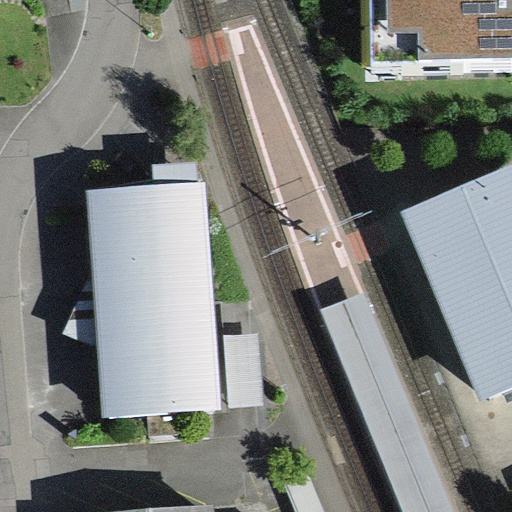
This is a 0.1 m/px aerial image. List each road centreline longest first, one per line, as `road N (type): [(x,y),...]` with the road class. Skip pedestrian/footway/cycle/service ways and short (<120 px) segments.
road 1 (residential): [(0,208),(11,164),(91,63),(109,0)]
road 2 (residential): [(9,511),(0,364)]
